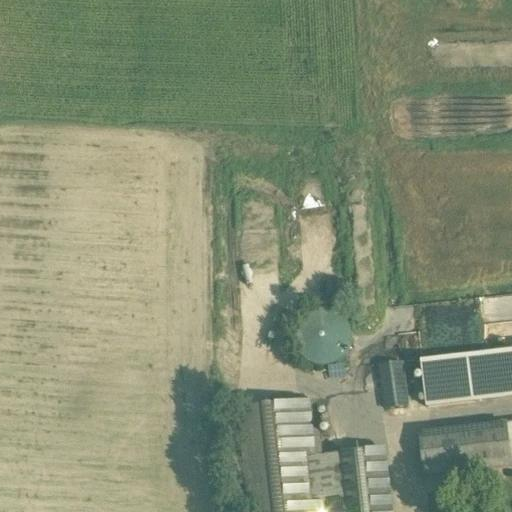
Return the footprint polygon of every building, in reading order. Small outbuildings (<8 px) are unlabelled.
[(345,320),(337,315),(328,313),(318,314),(310,318),(303,325),(300,334),(299,344),(302,353),(308,361),(316,366),(325,368),(335,367),(343,362),(350,355),(354,347),(354,337),(351,328),(345,320)] [(511,355),(427,366),(433,413),(511,403),(511,355)] [(404,365),(381,368),(386,415),(410,412),(404,365)] [(327,404),(250,413),(262,511),(397,511),(397,448),(334,456),(327,404)] [(511,424),(425,433),(430,483),(511,474),(511,424)]
